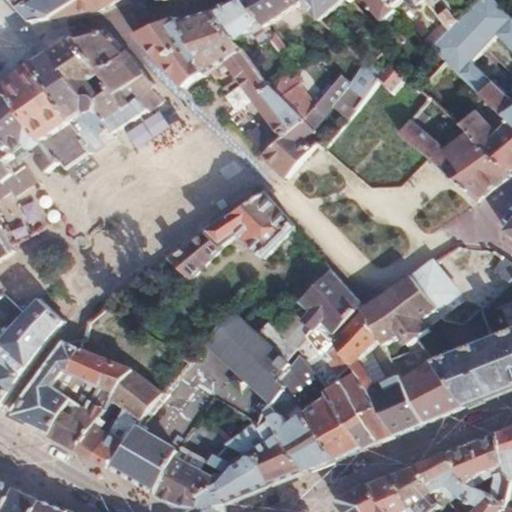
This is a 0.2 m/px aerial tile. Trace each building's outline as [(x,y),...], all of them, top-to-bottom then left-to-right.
[(13,0),(16,4),(23,12),(37,0),(13,0)] [(37,0),(23,12),(31,20),(36,26),(58,23),(85,0),(37,0)] [(120,0),(86,0),(58,23),(77,17),(105,9),(118,1),(120,0)] [(267,27),(242,0),(230,7),(216,14),(240,40),(253,29),(261,39),(271,31),(267,27)] [(267,27),(311,2),(308,0),(241,0),(242,0),(267,27)] [(326,17),(343,0),(308,0),(311,2),(326,17)] [(372,0),(392,18),(406,5),(400,0),(372,0)] [(511,7),(505,0),(484,0),(468,16),(460,24),(452,32),(441,43),(489,95),(499,104),(511,118),(511,7)] [(460,24),(468,16),(458,6),(450,14),(460,24)] [(240,40),(216,14),(199,18),(182,22),(202,58),(205,67),(205,72),(212,80),(229,63),(246,46),(240,40)] [(202,58),(182,22),(178,18),(152,31),(139,38),(161,61),(183,83),(195,96),(212,80),(205,72),(205,67),(202,58)] [(108,31),(82,43),(130,110),(142,103),(154,89),(158,84),(142,71),(131,56),(108,31)] [(80,40),(58,56),(119,132),(122,136),(149,111),(142,103),(130,110),(82,43),(80,40)] [(250,139),(266,154),(306,118),(278,91),(272,83),(265,72),(267,69),(246,46),(229,63),(250,86),(246,89),(271,116),(250,139)] [(119,132),(58,56),(47,61),(39,66),(79,122),(97,147),(119,132)] [(382,56),(376,62),(392,77),(401,84),(412,69),(397,56),(390,62),(382,56)] [(270,161),(292,182),(319,149),(310,139),(323,133),(317,128),(342,105),(359,88),(374,101),(392,77),(376,62),(355,84),(349,79),(317,108),(306,118),(266,154),(264,156),(270,161)] [(79,122),(39,66),(22,78),(7,89),(46,144),(79,122)] [(295,76),(288,69),(272,83),(278,91),(289,81),(295,76)] [(401,84),(398,87),(421,111),(435,93),(412,69),(401,84)] [(401,84),(392,77),(374,101),(363,115),(371,121),(398,87),(401,84)] [(289,81),(278,91),(306,118),(317,108),(289,81)] [(0,131),(29,171),(36,167),(40,164),(52,178),(64,170),(46,144),(7,89),(0,95),(0,131)] [(154,89),(142,103),(149,111),(164,98),(154,89)] [(442,100),(435,93),(421,111),(409,127),(435,155),(474,197),(479,203),(495,190),(511,177),(511,173),(511,172),(472,132),(453,150),(424,121),(442,100)] [(489,95),(486,98),(495,108),(499,104),(489,95)] [(479,108),(463,122),(472,132),(511,172),(511,170),(511,121),(500,132),(479,108)] [(29,171),(0,131),(0,174),(8,186),(29,171)] [(29,171),(8,186),(2,189),(9,199),(14,205),(41,186),(29,171)] [(8,186),(0,174),(0,204),(9,199),(2,189),(8,186)] [(267,194),(172,259),(190,284),(242,235),(268,260),(298,231),(267,194)] [(0,229),(0,239),(13,257),(18,254),(1,229),(0,229)] [(0,264),(13,257),(0,239),(0,297),(2,299),(10,292),(0,277),(0,264)] [(365,313),(385,349),(400,337),(409,348),(419,340),(415,336),(429,330),(423,321),(436,311),(438,313),(463,294),(436,263),(365,313)] [(300,306),(315,324),(329,337),(330,336),(364,306),(346,287),(334,273),(300,306)] [(439,365),(469,408),(511,390),(511,281),(482,309),(491,344),(439,365)] [(2,299),(0,300),(0,352),(32,317),(10,292),(2,299)] [(192,364),(166,397),(146,421),(184,449),(188,440),(219,395),(257,423),(260,424),(265,415),(279,385),(272,379),(290,355),(301,340),(285,321),(283,324),(253,295),(229,318),(192,364)] [(32,317),(0,352),(0,412),(0,413),(55,336),(68,324),(44,302),(32,317)] [(365,313),(334,340),(331,342),(399,435),(414,429),(428,424),(395,361),(385,349),(365,313)] [(306,336),(381,443),(390,439),(399,435),(331,342),(334,340),(330,336),(329,337),(315,324),(306,336)] [(415,336),(419,340),(434,358),(445,350),(429,330),(415,336)] [(306,336),(301,340),(290,355),(293,358),(298,354),(305,364),(318,354),(306,336)] [(67,347),(17,419),(35,427),(53,435),(77,401),(90,408),(104,388),(117,397),(114,401),(128,412),(144,424),(146,421),(166,397),(88,340),(67,347)] [(411,350),(395,361),(428,424),(445,417),(469,408),(439,365),(434,358),(419,340),(409,348),(411,350)] [(293,358),(290,355),(272,379),(279,385),(284,389),(305,416),(334,461),(344,457),(362,450),(323,397),(327,395),(305,364),(298,354),(293,358)] [(279,385),(265,415),(305,472),(319,467),(334,461),(305,416),(284,389),(279,385)] [(340,386),(327,395),(323,397),(362,450),(373,446),(381,443),(340,386)] [(77,401),(53,435),(66,442),(79,450),(114,401),(117,397),(104,388),(90,408),(77,401)] [(128,412),(114,401),(79,450),(88,456),(97,461),(128,412)] [(128,412),(97,461),(103,464),(110,469),(144,424),(128,412)] [(256,463),(267,488),(282,481),(305,472),(265,415),(260,424),(257,423),(227,443),(255,461),(256,463)] [(144,424),(110,469),(145,491),(158,498),(184,449),(146,421),(144,424)] [(511,511),(511,432),(502,436),(511,454),(511,511)] [(502,499),(511,507),(511,454),(502,436),(477,446),(453,456),(485,485),(508,476),(511,479),(502,499)] [(188,440),(184,449),(228,470),(229,477),(219,481),(221,489),(226,504),(241,498),(267,488),(256,463),(252,466),(217,447),(214,453),(188,440)] [(184,449),(158,498),(175,503),(201,509),(202,498),(221,489),(219,481),(229,477),(228,470),(184,449)] [(485,485),(453,456),(435,463),(419,470),(439,490),(443,487),(455,500),(464,492),(488,509),(486,511),(511,511),(511,507),(502,499),(485,485)] [(439,490),(419,470),(406,475),(392,481),(409,501),(407,502),(412,509),(418,505),(423,511),(441,511),(446,508),(455,500),(443,487),(439,490)] [(409,501),(392,481),(383,484),(372,488),(392,511),(423,511),(418,505),(412,509),(407,502),(409,501)] [(0,511),(13,511),(22,491),(0,482),(0,511)] [(392,511),(372,488),(357,494),(340,501),(346,511),(392,511)] [(202,498),(201,509),(214,507),(226,504),(221,489),(202,498)] [(34,497),(22,491),(13,511),(41,511),(46,502),(34,497)] [(68,511),(57,507),(46,502),(41,511),(68,511)]
